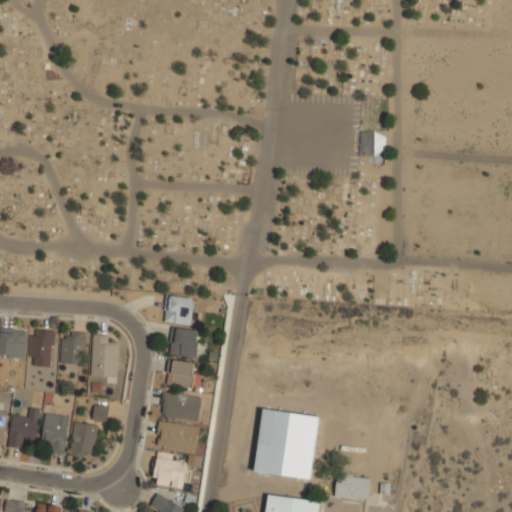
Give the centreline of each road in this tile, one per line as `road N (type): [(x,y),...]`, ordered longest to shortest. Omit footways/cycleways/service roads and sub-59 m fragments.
road 1 (residential): [(91,484),(117,483),(126,451),(142,357),(139,336),(125,320)]
road 2 (residential): [(0,301),(102,308),(125,320)]
